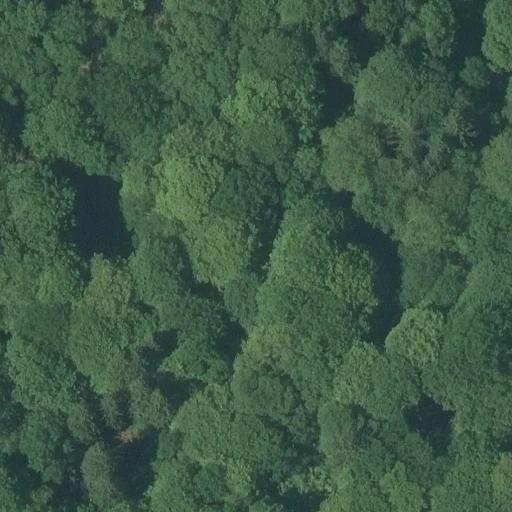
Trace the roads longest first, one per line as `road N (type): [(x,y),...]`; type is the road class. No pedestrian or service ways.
road 1 (unclassified): [(0,293),(376,425),(423,465),(450,511)]
road 2 (track): [(409,0),(511,108)]
